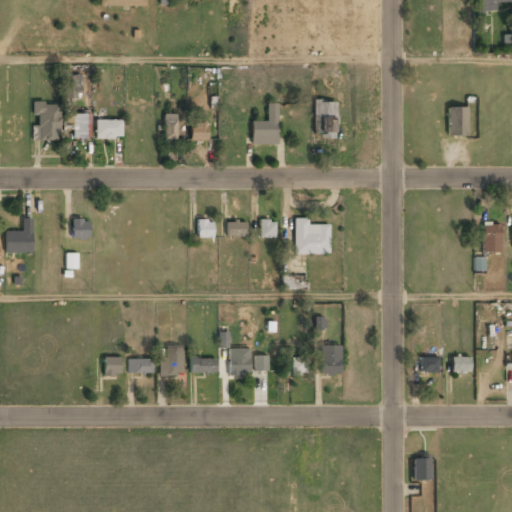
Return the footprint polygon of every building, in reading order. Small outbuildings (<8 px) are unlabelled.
[(225,0),(225,16),(238,16),(238,0),(225,0)] [(511,0),(474,0),(474,14),(494,14),(494,3),(511,3),(511,0)] [(81,96),(80,75),(62,76),(63,97),(81,96)] [(313,101),(313,138),(334,138),(334,101),(313,101)] [(31,142),(58,141),(57,103),(30,104),(31,142)] [(276,105),(266,105),(266,123),(250,123),(250,146),(276,146),(276,105)] [(466,136),(466,107),(447,107),(447,136),(466,136)] [(70,140),(86,140),(86,114),(70,114),(70,140)] [(176,114),(162,114),(162,144),(176,144),(176,114)] [(94,121),(94,140),(121,140),(121,121),(94,121)] [(207,123),(189,123),(189,142),(207,142),(207,123)] [(30,252),(30,220),(21,220),(21,231),(3,231),(3,252),(30,252)] [(87,220),(69,220),(69,239),(87,239),(87,220)] [(195,239),(212,239),(212,221),(195,221),(195,239)] [(257,222),(258,240),(274,239),(274,221),(257,222)] [(225,223),(225,239),(245,239),(245,223),(225,223)] [(293,256),(328,256),(328,223),(292,224),(293,256)] [(499,253),(499,225),(480,225),(480,253),(499,253)] [(75,268),(75,254),(64,255),(65,268),(75,268)] [(472,271),(484,271),(484,258),(472,258),(472,271)] [(305,276),(281,276),(281,288),(305,289),(305,276)] [(313,330),(324,330),(324,317),(313,317),(313,330)] [(228,349),(227,332),(218,333),(218,349),(228,349)] [(339,347),(318,347),(318,376),(339,376),(339,347)] [(164,348),(164,359),(157,359),(157,377),(181,377),(181,348),(164,348)] [(248,350),(227,350),(227,376),(248,376),(248,350)] [(266,371),(266,356),(252,356),(252,371),(266,371)] [(214,375),(214,358),(188,358),(188,375),(214,375)] [(469,358),(449,358),(449,374),(469,374),(469,358)] [(101,359),(101,378),(119,378),(119,359),(101,359)] [(289,375),(303,375),(303,359),(289,359),(289,375)] [(437,375),(437,359),(418,359),(418,375),(437,375)] [(126,375),(151,375),(151,360),(126,360),(126,375)] [(412,457),(412,482),(428,482),(428,457),(412,457)]
